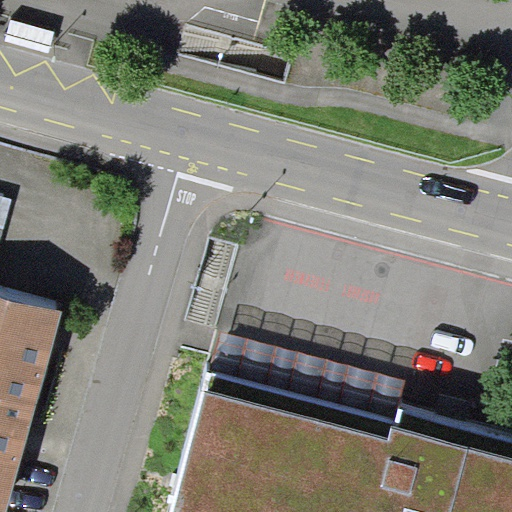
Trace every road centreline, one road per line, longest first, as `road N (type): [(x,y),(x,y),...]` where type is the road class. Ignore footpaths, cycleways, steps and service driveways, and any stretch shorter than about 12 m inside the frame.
road 1 (residential): [(187,136),(85,511)]
road 2 (tertiary): [(187,136),(511,225)]
road 3 (tertiary): [(0,85),(187,136)]
